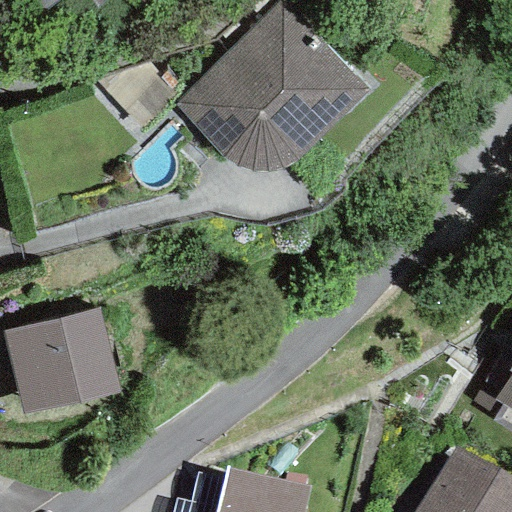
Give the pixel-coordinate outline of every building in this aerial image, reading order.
[(35,0),(43,10),(56,0),(90,0),(95,7),(103,0),(35,0)] [(366,91),(275,0),(274,0),(175,106),(217,156),(237,169),(262,173),(283,169),(294,160),(366,91)] [(101,307),(3,330),(23,411),(120,388),(101,307)] [(511,370),(494,401),(502,406),(493,422),(511,433),(511,370)] [(511,511),(511,482),(454,446),(411,511),(511,511)] [(302,511),(309,486),(224,467),(222,476),(214,511),(302,511)] [(170,511),(214,511),(222,476),(197,470),(190,503),(174,499),(170,511)]
